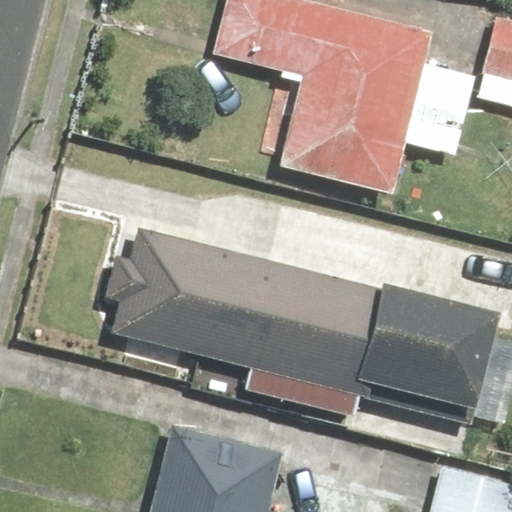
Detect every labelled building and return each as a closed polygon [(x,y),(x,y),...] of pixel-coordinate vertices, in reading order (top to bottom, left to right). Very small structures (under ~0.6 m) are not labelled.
[(466,82),(410,67),(417,38),(270,0),(217,0),(202,61),(289,83),(266,174),(375,202),(389,149),(445,163),(466,82)] [(511,27),(486,21),(467,103),(511,113),(511,27)] [(90,301),(113,307),(104,337),(235,373),(227,401),(339,431),(350,390),(457,419),(484,323),(134,228),(124,264),(102,258),(90,301)] [(285,511),(258,505),(272,450),(160,423),(137,511),(285,511)] [(507,511),(511,495),(511,491),(433,470),(422,511),(507,511)]
